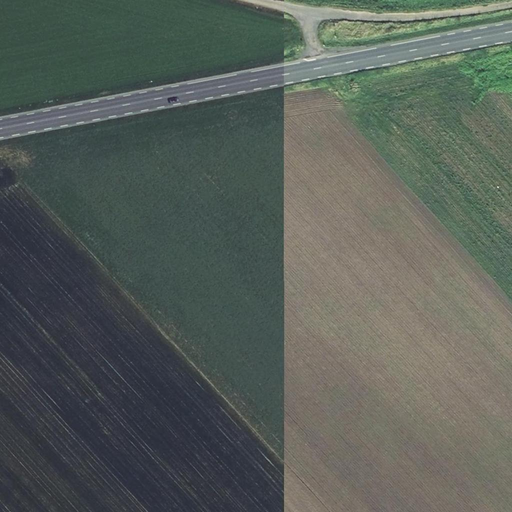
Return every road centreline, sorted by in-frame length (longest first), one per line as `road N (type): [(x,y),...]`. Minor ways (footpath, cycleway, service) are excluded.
road 1 (secondary): [(0,129),(511,31)]
road 2 (track): [(314,69),(309,13),(429,16),(511,5)]
